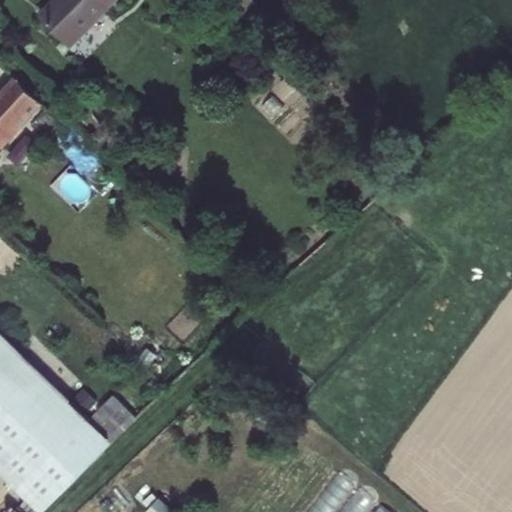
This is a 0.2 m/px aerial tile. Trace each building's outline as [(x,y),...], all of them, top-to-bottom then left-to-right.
[(51,0),(42,10),(74,39),(111,0),(51,0)] [(0,148),(43,104),(14,76),(0,89),(0,148)] [(0,323),(0,467),(43,510),(117,440),(0,323)] [(146,506),(152,511),(177,511),(161,497),(155,503),(151,500),(146,506)] [(392,511),(376,500),(367,511),(392,511)]
